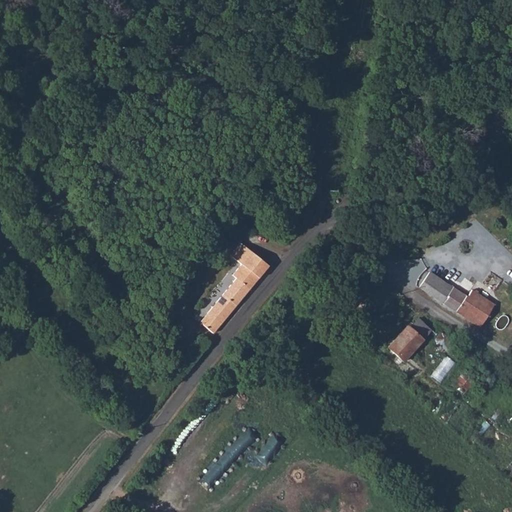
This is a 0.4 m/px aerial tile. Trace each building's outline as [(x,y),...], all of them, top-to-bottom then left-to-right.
[(200,323),(213,333),(277,255),(249,231),(238,244),(250,253),(232,275),(236,278),(200,323)] [(419,288),(479,327),(494,305),(472,290),(467,297),(429,272),(419,288)] [(423,340),(407,326),(387,347),(403,362),(423,340)] [(184,354),(178,362),(184,367),(190,358),(184,354)] [(447,355),(430,374),(438,381),(455,362),(447,355)] [(462,373),(456,378),(464,388),(470,383),(462,373)]
